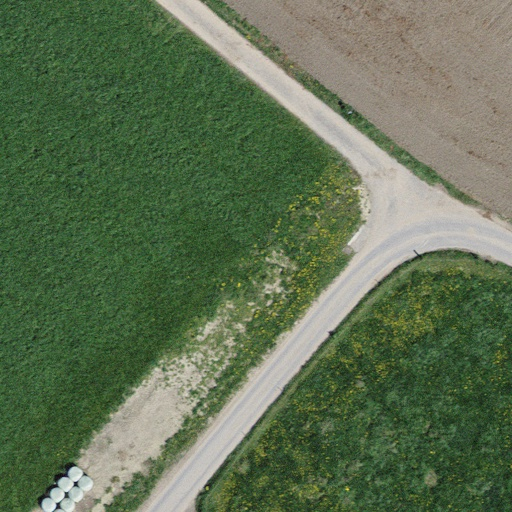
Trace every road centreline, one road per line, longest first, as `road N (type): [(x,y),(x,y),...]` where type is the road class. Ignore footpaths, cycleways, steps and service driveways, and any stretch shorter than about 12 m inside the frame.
road 1 (unclassified): [(432,256),(132,0)]
road 2 (residential): [(209,511),(432,256)]
